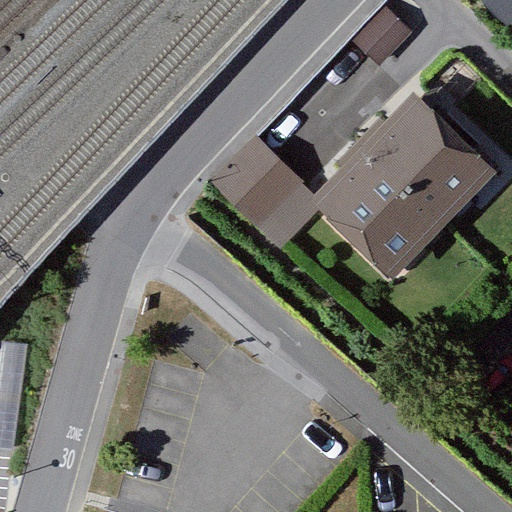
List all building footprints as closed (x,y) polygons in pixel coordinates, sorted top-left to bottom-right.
[(511,0),(497,0),(511,13),(511,0)] [(412,28),(384,2),(353,36),(380,62),(412,28)] [(316,182),(262,129),(217,175),(285,241),(322,204),(387,268),(497,155),(418,78),(316,182)] [(0,411),(19,414),(28,342),(2,339),(0,354),(0,411)] [(19,414),(0,411),(0,449),(15,452),(19,414)]
